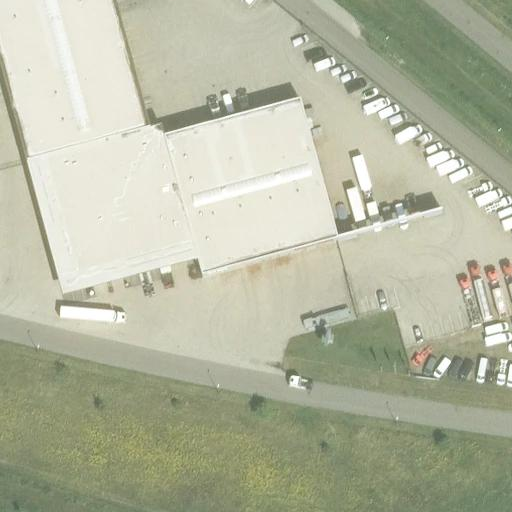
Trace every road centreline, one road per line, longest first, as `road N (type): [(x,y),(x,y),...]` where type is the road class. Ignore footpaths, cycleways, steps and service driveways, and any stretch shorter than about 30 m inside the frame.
road 1 (unclassified): [(511,424),(302,393),(0,323)]
road 2 (unclassified): [(289,0),(511,184)]
